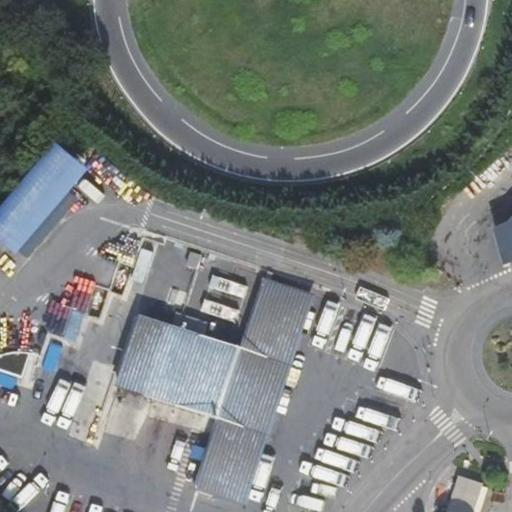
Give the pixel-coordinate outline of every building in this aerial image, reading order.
[(60,144),(0,213),(0,240),(17,256),(91,171),(60,144)] [(452,229),(466,202),(453,194),(438,221),(452,229)] [(511,223),(511,224),(497,229),(510,265),(511,264),(511,223)] [(240,350),(217,422),(195,490),(249,508),(317,296),(263,279),(240,350)] [(169,326),(146,397),(217,422),(240,350),(202,338),(206,324),(176,315),(172,327),(169,326)] [(116,387),(146,397),(169,326),(140,317),(116,387)] [(459,475),(450,511),(477,511),(485,481),(459,475)]
